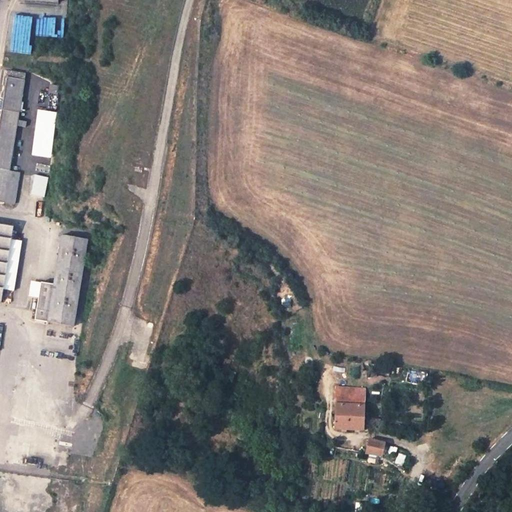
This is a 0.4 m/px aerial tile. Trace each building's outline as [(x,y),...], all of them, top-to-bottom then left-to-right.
[(33,55),(38,18),(12,15),(8,51),(33,55)] [(9,72),(0,124),(0,202),(15,204),(20,174),(10,172),(26,74),(9,72)] [(36,132),(49,135),(53,119),(40,116),(36,132)] [(35,176),(31,196),(44,198),(47,179),(35,176)] [(0,225),(0,301),(0,302),(13,227),(0,225)] [(41,283),(36,320),(73,327),(87,240),(63,235),(55,285),(41,283)] [(226,359),(220,374),(224,376),(231,361),(226,359)] [(337,389),(335,430),(363,431),(364,391),(337,389)] [(368,440),(366,454),(380,457),(383,443),(368,440)]
